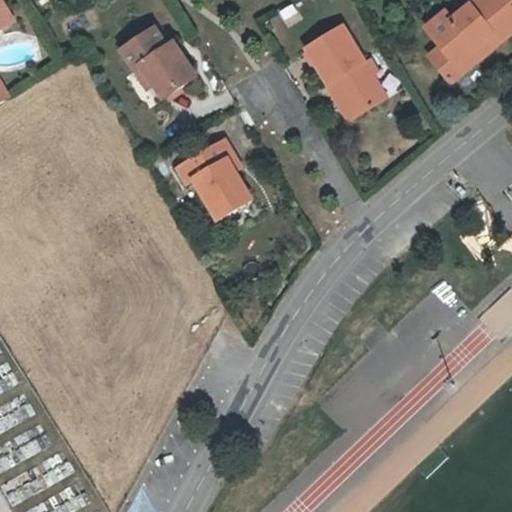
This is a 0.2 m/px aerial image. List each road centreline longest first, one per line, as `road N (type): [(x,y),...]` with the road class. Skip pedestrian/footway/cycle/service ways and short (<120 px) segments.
road 1 (residential): [(185,511),(304,299),(363,230)]
road 2 (residential): [(363,230),(511,105)]
road 3 (residential): [(363,230),(259,70)]
